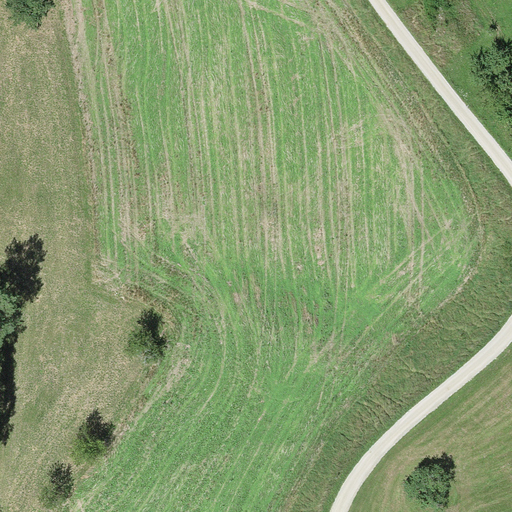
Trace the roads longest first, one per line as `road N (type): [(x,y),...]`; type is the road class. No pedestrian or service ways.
road 1 (track): [(336,511),(346,485),(387,435),(441,394),(511,317)]
road 2 (track): [(511,178),(373,0)]
